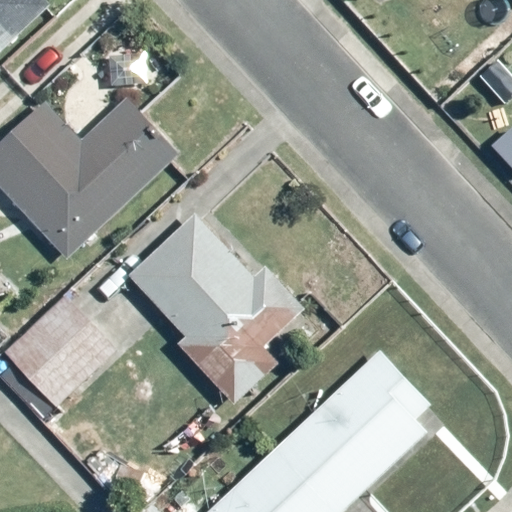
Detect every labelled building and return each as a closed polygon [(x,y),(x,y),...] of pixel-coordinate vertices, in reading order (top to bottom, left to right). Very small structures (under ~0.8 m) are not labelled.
[(0,0),(0,50),(50,3),(47,0),(0,0)] [(82,139),(46,100),(0,142),(0,186),(67,258),(178,155),(125,98),(82,139)] [(254,274),(194,210),(127,273),(187,336),(177,345),(233,404),(276,364),(261,348),(305,307),(264,264),(254,274)] [(0,303),(17,288),(0,269),(0,303)] [(114,348),(62,293),(1,350),(53,406),(114,348)] [(434,406),(379,348),(205,511),(340,511),(427,431),(418,422),(434,406)]
